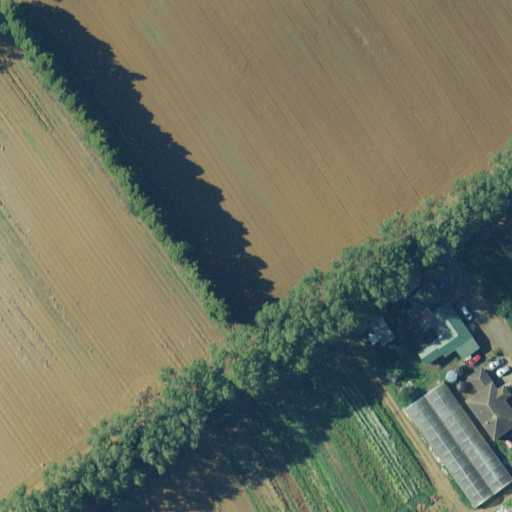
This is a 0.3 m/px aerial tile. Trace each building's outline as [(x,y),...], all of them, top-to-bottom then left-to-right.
[(445,298),(434,281),(409,298),(420,315),(445,298)] [(483,348),(450,302),(427,318),(441,337),(420,353),(429,365),(445,354),(447,357),(458,349),(465,360),(483,348)] [(493,380),(484,367),(469,377),(480,392),(468,401),(497,441),(511,430),(511,391),(500,375),(493,380)] [(426,397),(495,494),(511,481),(511,477),(445,383),(426,397)] [(495,494),(426,397),(407,410),(476,507),(495,494)]
